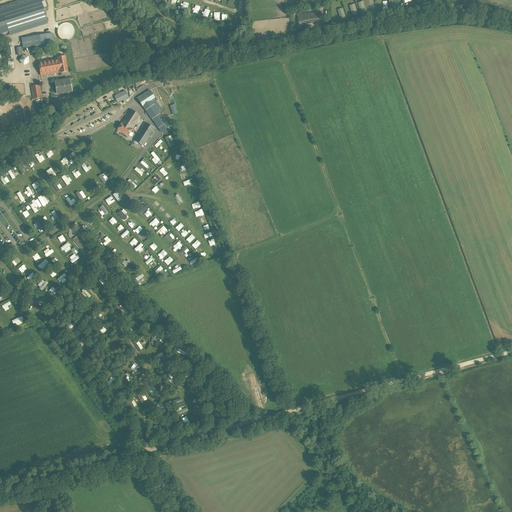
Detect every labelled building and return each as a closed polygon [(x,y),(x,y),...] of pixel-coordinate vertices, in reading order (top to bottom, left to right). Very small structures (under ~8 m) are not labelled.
[(41,0),(36,0),(0,11),(0,33),(12,30),(13,33),(48,22),(45,12),(41,0)] [(34,46),(54,43),(52,33),(32,37),(34,46)] [(23,48),(29,47),(27,37),(21,39),(23,48)] [(11,47),(6,48),(8,70),(14,69),(11,47)] [(23,66),(29,63),(28,56),(22,55),(19,61),(23,66)] [(60,73),(67,72),(65,57),(58,58),(58,59),(38,62),(41,75),(60,72),(60,73)] [(57,93),(71,91),(69,80),(56,82),(57,93)] [(33,99),(41,97),(39,85),(31,87),(33,99)] [(125,90),(114,96),(118,103),(129,97),(125,90)] [(155,100),(154,99),(155,98),(149,90),(137,98),(142,106),(143,106),(162,132),(170,126),(158,110),(163,107),(157,99),(155,100)] [(132,129),(139,118),(140,117),(130,110),(121,124),(118,129),(128,135),(132,129)] [(151,138),(154,133),(152,132),(154,129),(153,128),(154,128),(145,123),(134,140),(144,146),(150,137),(151,138)] [(74,240),(85,253),(91,248),(80,235),(74,240)] [(121,293),(124,287),(118,284),(116,282),(115,282),(114,283),(114,284),(113,287),(113,289),(121,293)]
